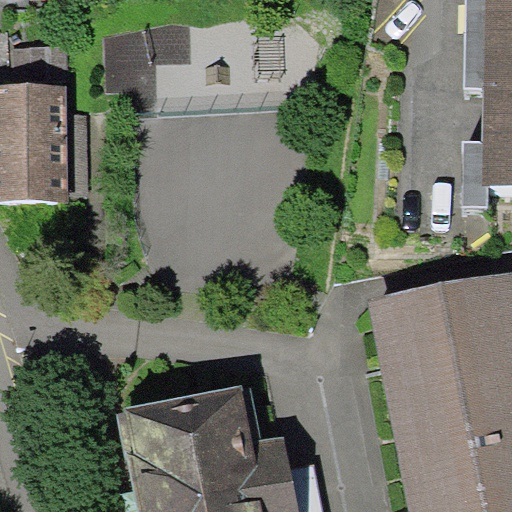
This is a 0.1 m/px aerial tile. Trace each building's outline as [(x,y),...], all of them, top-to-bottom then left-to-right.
[(511,0),(485,0),(482,187),(511,187),(511,0)] [(66,85),(0,85),(0,200),(68,200),(68,194),(88,194),(87,115),(67,115),(66,85)] [(511,511),(511,272),(370,301),(412,511),(511,511)] [(242,387),(123,408),(141,511),(297,511),(289,470),(282,437),(254,441),(242,387)] [(323,511),(314,464),(289,470),(297,511),(323,511)]
